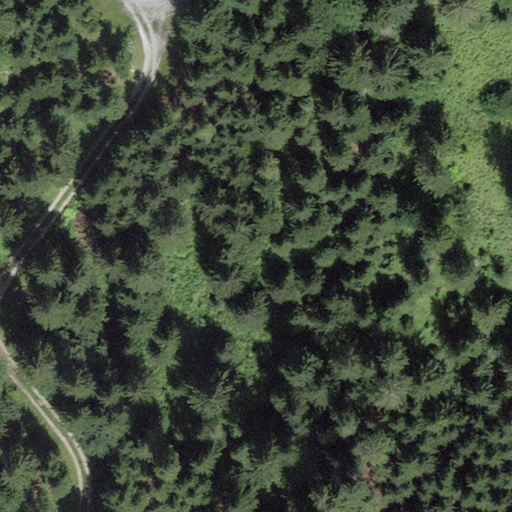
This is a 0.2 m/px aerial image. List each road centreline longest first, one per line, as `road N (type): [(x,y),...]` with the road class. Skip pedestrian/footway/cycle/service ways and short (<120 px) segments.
road 1 (track): [(0,290),(147,80),(162,0)]
road 2 (track): [(84,511),(86,477),(74,442),(0,344)]
